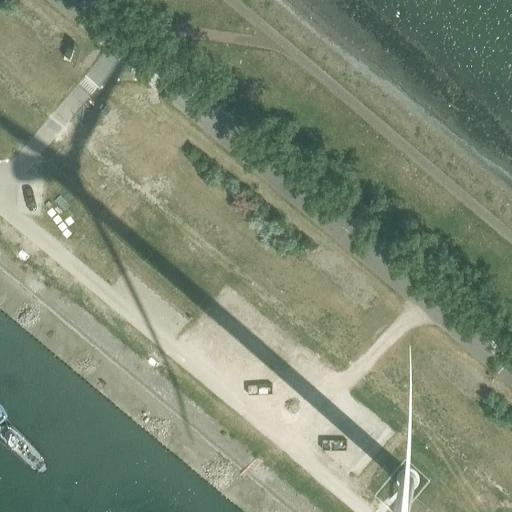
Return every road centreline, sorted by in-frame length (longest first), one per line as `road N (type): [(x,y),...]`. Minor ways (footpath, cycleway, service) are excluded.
road 1 (tertiary): [(511,365),(124,51)]
road 2 (unclassified): [(286,447),(0,203)]
road 3 (unclassified): [(0,185),(124,51)]
